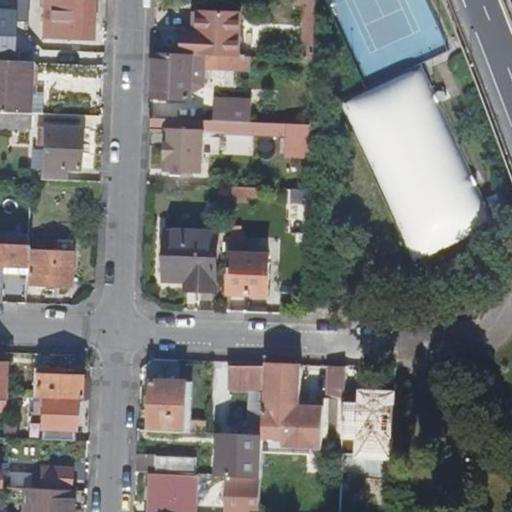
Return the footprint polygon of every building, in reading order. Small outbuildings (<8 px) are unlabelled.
[(31,0),(0,0),(0,10),(13,11),(31,12),(31,0)] [(90,32),(91,0),(43,0),(44,38),(80,39),(80,31),(90,32)] [(305,7),(303,61),(317,61),(319,0),(298,0),(298,6),(305,7)] [(0,10),(0,61),(11,62),(13,11),(0,10)] [(185,56),(226,58),(239,58),(241,17),(200,15),(199,36),(185,35),(185,56)] [(225,70),(226,58),(185,56),(155,55),(154,98),(192,99),(193,65),(203,65),(203,69),(225,70)] [(255,71),(255,59),(239,58),(226,58),(225,70),(255,71)] [(0,61),(0,111),(27,113),(28,92),(29,63),(11,62),(0,61)] [(343,100),(410,259),(491,225),(423,66),(343,100)] [(27,113),(32,113),(39,114),(40,93),(28,92),(27,113)] [(218,100),(218,121),(248,122),(248,101),(218,100)] [(31,128),(32,113),(27,113),(0,111),(0,129),(17,130),(17,127),(31,128)] [(289,157),(313,157),(314,125),(248,122),(218,121),(153,119),(152,132),(169,132),(168,171),(205,171),(206,138),(227,138),(227,135),(289,137),(289,157)] [(42,179),(66,180),(66,169),(79,169),(80,128),(38,127),(38,141),(44,142),(42,179)] [(295,190),(311,191),(312,180),(283,180),(283,190),(295,190)] [(246,188),(234,188),(234,199),(245,199),(246,188)] [(287,206),(285,228),(298,229),(299,206),(287,206)] [(220,233),(167,230),(165,282),(196,283),(196,292),(217,292),(220,233)] [(58,240),(58,252),(72,252),(72,240),(58,240)] [(0,302),(2,271),(27,272),(28,251),(28,247),(0,245),(0,302)] [(28,251),(27,272),(26,284),(45,284),(45,291),(60,291),(60,284),(72,284),(72,252),(58,252),(28,251)] [(271,257),(232,255),(231,293),(270,295),(271,257)] [(326,301),(310,301),(309,310),(326,311),(326,301)] [(300,367),(263,365),(262,405),(261,431),(261,438),(261,441),(282,442),(282,448),(322,449),(323,408),(299,407),(300,367)] [(328,401),(344,401),(345,369),(329,368),(328,401)] [(261,369),(228,369),(228,391),(261,391),(261,369)] [(42,399),(74,400),(78,400),(79,378),(61,378),(61,371),(34,371),(32,399),(42,399)] [(186,384),(152,384),(150,429),(185,430),(186,384)] [(74,432),(74,400),(42,399),(41,442),(72,442),(72,432),(74,432)] [(228,479),(260,480),(261,441),(261,438),(229,437),(229,460),(218,460),(218,479),(228,479)] [(340,489),(391,489),(393,442),(386,442),(386,452),(342,452),(340,489)] [(137,459),(136,477),(196,478),(196,460),(156,459),(156,456),(137,456),(137,459)] [(40,492),(71,493),(71,472),(41,470),(40,492)] [(23,491),(33,492),(34,475),(12,475),(12,491),(23,491)] [(248,511),(249,507),(259,507),(260,480),(228,479),(226,511),(248,511)] [(195,511),(196,482),(151,481),(149,511),(195,511)] [(33,492),(23,491),(22,511),(69,511),(71,493),(40,492),(33,492)]
